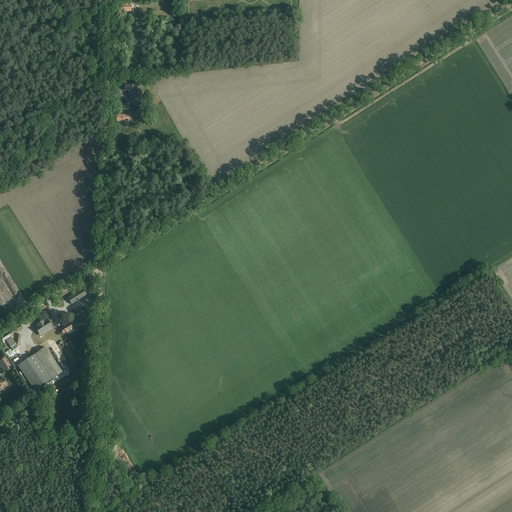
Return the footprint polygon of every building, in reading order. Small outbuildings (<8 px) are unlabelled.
[(120,12),(125,12),(131,12),(131,5),(130,5),(128,5),(128,3),(124,3),(124,5),(120,5),(120,12)] [(124,85),(124,91),(129,91),(131,91),(132,91),(131,99),(139,99),(140,95),(137,95),(137,84),(132,84),(132,85),(131,85),(129,85),(124,85)] [(86,295),(82,289),(67,298),(71,305),(86,295)] [(73,310),(77,324),(76,324),(77,327),(84,325),(79,308),(73,310)] [(48,328),(49,328),(51,327),(47,321),(44,323),(43,321),(37,325),(38,327),(36,328),(40,335),(43,332),(43,331),(48,328)] [(62,328),(59,330),(63,335),(65,333),(67,336),(77,330),(74,323),(70,326),(69,324),(66,326),(65,325),(61,327),(62,328)] [(7,342),(12,350),(18,346),(12,338),(7,342)] [(46,347),(35,354),(18,366),(35,391),(52,380),(63,372),(47,349),(46,347)] [(6,357),(0,361),(0,366),(4,373),(13,367),(6,357)] [(26,395),(29,399),(32,397),(25,386),(21,388),(26,395)]
